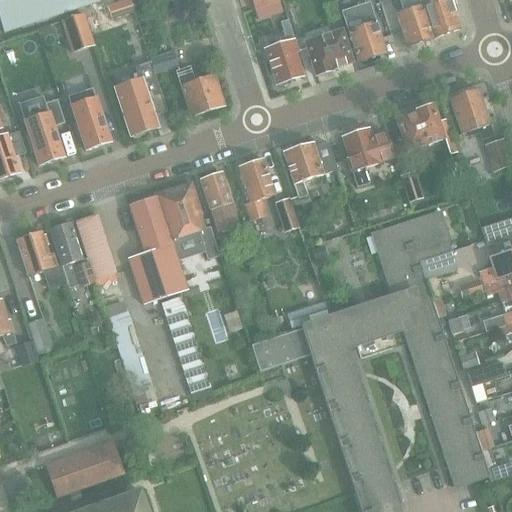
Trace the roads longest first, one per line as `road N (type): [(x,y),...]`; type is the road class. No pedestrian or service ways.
road 1 (residential): [(0,213),(257,125)]
road 2 (residential): [(257,125),(493,47)]
road 3 (residential): [(257,125),(216,0)]
